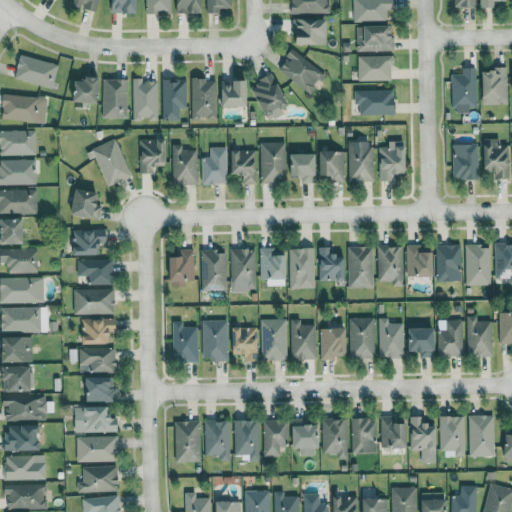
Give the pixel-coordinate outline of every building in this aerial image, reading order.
[(289,0),(290,13),(329,12),(328,0),(289,0)] [(387,9),(394,9),(394,0),(352,0),(353,21),(387,21),(387,9)] [(327,44),(328,18),(295,18),(294,43),(327,44)] [(356,25),(356,51),(394,50),(394,25),(356,25)] [(278,69),(310,94),(326,73),(293,48),(278,69)] [(15,78),(52,88),(59,64),(21,54),(15,78)] [(392,79),(391,55),(357,56),(358,80),(392,79)] [(484,104),(508,104),(508,66),(492,66),(492,71),(483,71),(484,104)] [(477,110),(477,67),(463,67),(463,74),(452,74),(451,110),(477,110)] [(290,109),(276,74),(252,84),(266,119),(290,109)] [(100,103),(101,77),(87,76),(86,81),(76,80),(75,102),(100,103)] [(103,118),(128,118),(129,79),(104,78),(103,118)] [(158,118),(158,81),(143,81),(143,78),(132,78),(133,119),(158,118)] [(187,107),(187,78),(162,79),(162,119),(180,119),(180,108),(187,107)] [(217,78),(191,78),(192,118),(218,117),(217,78)] [(395,89),(354,90),(355,104),(359,104),(360,115),(396,114),(395,89)] [(46,123),(49,98),(4,93),(2,118),(46,123)] [(0,154),(37,154),(36,130),(0,130),(0,154)] [(484,168),(495,168),(494,178),(510,178),(510,145),(500,144),(500,138),(484,138),(484,168)] [(131,177),(117,139),(92,148),(106,186),(131,177)] [(139,139),(140,173),(155,173),(154,165),(168,165),(168,139),(139,139)] [(380,181),(395,180),(394,173),(407,172),(406,140),(390,141),(390,146),(378,147),(380,181)] [(261,183),(287,183),(286,142),(260,142),(261,183)] [(348,142),(349,181),(374,181),(373,142),(348,142)] [(452,144),(453,179),(479,178),(478,143),(452,144)] [(198,149),(183,150),(183,144),(172,144),(173,184),(199,184),(198,149)] [(227,146),(210,147),(210,157),(202,157),(202,183),(228,183),(227,146)] [(233,150),(232,174),(244,174),(244,183),(257,184),(257,150),(233,150)] [(345,151),(320,151),(321,176),(332,176),(332,182),(345,181),(345,151)] [(292,175),(301,175),(301,183),(318,182),(318,153),(291,153),(292,175)] [(0,159),(0,184),(37,183),(36,159),(0,159)] [(103,193),(77,188),(72,213),(98,219),(103,193)] [(0,213),(38,213),(37,189),(0,189),(0,213)] [(1,244),(25,243),(25,218),(1,218),(1,244)] [(107,247),(107,228),(73,229),(73,255),(100,254),(99,247),(107,247)] [(494,278),(510,278),(510,284),(511,283),(511,243),(495,243),(494,278)] [(436,252),(421,251),(421,244),(407,244),(407,276),(435,276),(436,252)] [(461,244),(436,245),(437,281),(462,281),(461,244)] [(403,286),(403,245),(377,245),(378,280),(393,280),(393,286),(403,286)] [(491,245),(465,245),(466,285),(491,285),(491,245)] [(346,255),(332,256),(332,246),(318,247),(319,281),(347,280),(346,255)] [(373,287),(374,246),(349,246),(348,287),(373,287)] [(260,279),(288,279),(288,251),(275,251),(275,247),(260,247),(260,279)] [(315,247),(289,248),(290,288),(315,287),(315,247)] [(38,248),(0,248),(1,263),(8,263),(8,272),(39,272),(38,248)] [(195,249),(181,248),(180,257),(171,256),(170,286),(186,287),(186,280),(194,280),(195,249)] [(256,291),(256,248),(231,248),(230,290),(256,291)] [(227,290),(227,250),(201,250),(202,290),(227,290)] [(78,259),(78,276),(87,275),(87,284),(113,284),(113,259),(78,259)] [(0,278),(1,303),(45,301),(44,276),(0,278)] [(114,288),(74,289),(74,314),(115,313),(114,288)] [(47,306),(1,307),(1,332),(47,331),(47,306)] [(511,311),(499,312),(500,344),(511,343),(511,311)] [(466,315),(467,356),(493,356),(493,320),(477,321),(477,315),(466,315)] [(375,317),(349,317),(350,358),(375,357),(375,317)] [(379,357),(405,357),(404,322),(389,323),(389,317),(378,317),(379,357)] [(82,318),(82,343),(110,344),(110,334),(116,334),(116,318),(82,318)] [(286,318),(260,319),(260,360),(286,360),(286,318)] [(203,319),(203,360),(229,359),(228,319),(203,319)] [(315,324),(301,325),(301,319),(290,319),(290,359),(316,359),(315,324)] [(446,330),(438,330),(439,356),(463,355),(462,319),(446,320),(446,330)] [(173,360),(199,361),(199,327),(184,327),(184,321),(173,321),(173,360)] [(437,328),(425,327),(426,323),(410,322),(410,351),(420,351),(420,357),(436,357),(437,328)] [(233,327),(234,351),(243,350),(243,360),(257,360),(257,327),(233,327)] [(347,327),(319,328),(320,358),(348,358),(347,327)] [(33,362),(32,336),(3,337),(3,362),(33,362)] [(116,347),(78,348),(79,373),(117,372),(116,347)] [(3,380),(5,380),(5,391),(33,391),(32,366),(2,366),(3,380)] [(87,402),(117,402),(117,388),(113,388),(113,377),(87,377),(87,402)] [(6,421),(47,419),(46,395),(3,396),(3,406),(6,406),(6,421)] [(75,433),(119,431),(118,416),(110,416),(110,406),(74,407),(75,433)] [(466,456),(465,415),(440,416),(441,451),(449,451),(449,456),(466,456)] [(495,415),(469,415),(469,456),(495,456),(495,415)] [(409,448),(409,423),(392,423),(392,416),(381,416),(380,447),(409,448)] [(437,462),(437,424),(422,423),(422,416),(412,416),(411,450),(422,450),(422,462),(437,462)] [(347,418),(322,419),(323,453),(337,453),(338,458),(348,458),(347,418)] [(378,452),(377,418),(351,419),(352,453),(378,452)] [(280,456),(280,446),(289,446),(288,419),(263,420),(263,456),(280,456)] [(231,460),(230,420),(205,421),(205,455),(221,455),(221,460),(231,460)] [(259,460),(260,420),(235,420),(234,454),(249,454),(249,459),(259,460)] [(175,462),(201,461),(200,421),(175,421),(175,462)] [(294,448),(300,448),(300,454),(315,454),(315,448),(321,448),(321,424),(294,425),(294,448)] [(39,425),(5,426),(6,451),(40,450),(39,425)] [(76,436),(77,461),(117,460),(117,436),(76,436)] [(46,478),(45,454),(4,455),(4,480),(46,478)] [(83,481),(78,481),(78,492),(118,491),(118,465),(82,466),(83,481)] [(483,511),(510,511),(511,505),(511,488),(490,483),(483,511)] [(45,484),(4,484),(4,495),(8,494),(8,509),(46,508),(45,484)] [(476,511),(477,485),(461,485),(460,495),(451,495),(450,511),(476,511)] [(417,511),(416,486),(391,487),(391,511),(417,511)] [(270,511),(270,490),(245,490),(245,511),(270,511)] [(299,511),(299,496),(285,496),(285,490),(274,490),(273,511),(299,511)] [(197,498),(196,492),(185,492),(185,511),(211,511),(211,497),(197,498)] [(447,511),(448,492),(422,492),(421,511),(447,511)] [(303,494),(302,511),(328,511),(329,503),(320,503),(320,494),(303,494)] [(82,498),(83,511),(120,511),(119,495),(82,498)] [(334,497),(334,511),(358,511),(358,496),(334,497)] [(363,511),(387,511),(388,498),(364,498),(363,511)] [(217,511),(241,511),(241,501),(217,501),(217,511)]
